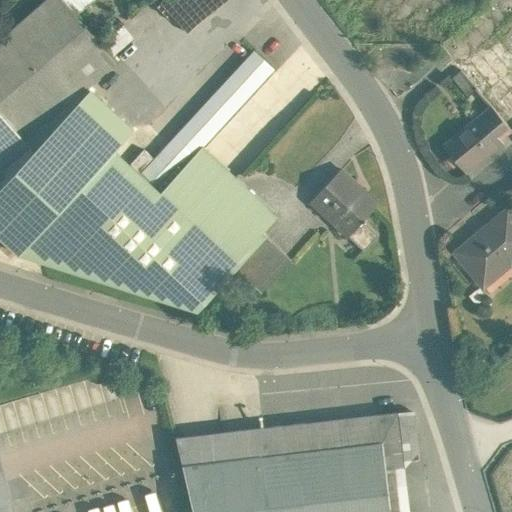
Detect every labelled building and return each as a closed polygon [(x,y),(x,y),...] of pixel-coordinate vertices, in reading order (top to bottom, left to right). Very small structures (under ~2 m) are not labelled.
[(45,0),(27,16),(20,8),(1,24),(8,32),(0,38),(0,110),(26,140),(117,61),(77,14),(64,0),(45,0)] [(64,0),(77,14),(93,0),(64,0)] [(254,51),(154,159),(144,149),(130,164),(131,164),(160,191),(187,163),(273,69),(254,51)] [(91,89),(34,150),(39,156),(0,188),(0,235),(19,254),(134,129),(91,89)] [(0,186),(34,150),(26,140),(0,110),(0,186)] [(496,112),(480,125),(476,120),(444,146),(464,171),(496,144),(496,143),(511,130),(496,112)] [(34,150),(0,186),(0,188),(39,156),(34,150)] [(131,164),(41,261),(193,307),(197,310),(236,268),(266,236),(187,163),(160,191),(131,164)] [(354,181),(341,169),(311,201),(336,224),(340,220),(352,231),(363,220),(376,206),(352,184),(354,181)] [(511,215),(507,209),(456,252),(485,287),(511,264),(511,215)] [(378,234),(363,220),(352,231),(348,235),(364,250),(378,234)] [(266,236),(236,268),(261,292),(291,259),(266,236)] [(309,449),(306,421),(176,436),(193,511),(389,511),(390,511),(382,441),(309,449)]
